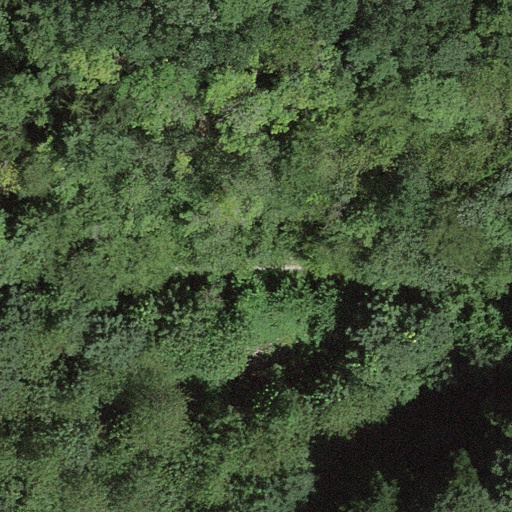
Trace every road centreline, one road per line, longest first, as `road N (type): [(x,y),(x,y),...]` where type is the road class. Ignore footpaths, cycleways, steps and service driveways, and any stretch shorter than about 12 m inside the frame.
road 1 (track): [(511,262),(0,250)]
road 2 (track): [(511,371),(442,394),(341,452),(297,511)]
